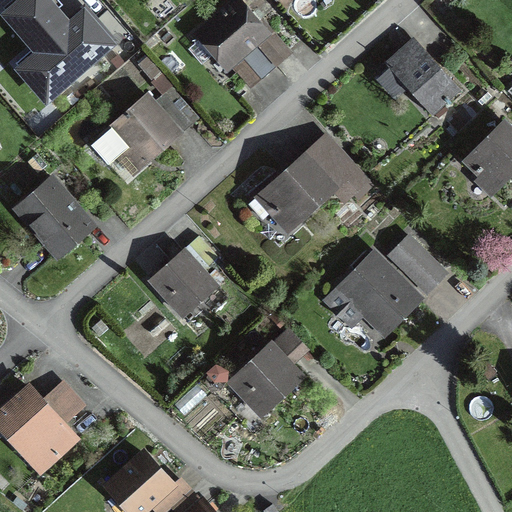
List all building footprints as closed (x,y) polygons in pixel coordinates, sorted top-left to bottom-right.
[(58,0),(18,0),(6,11),(48,60),(28,77),(46,98),(113,40),(88,11),(69,27),(54,11),(62,5),(58,0)] [(234,0),(200,31),(203,35),(189,48),(202,64),(217,51),(250,87),(287,55),(250,15),(265,3),(262,0),(234,0)] [(380,79),(396,96),(407,86),(433,115),(461,90),(413,36),(384,62),(391,69),(380,79)] [(169,92),(155,104),(147,94),(91,144),(109,164),(119,155),(132,169),(153,151),(156,154),(194,120),(169,92)] [(466,161),(481,176),(484,174),(497,187),(511,171),(511,128),(505,122),(466,161)] [(340,194),(361,175),(326,136),(253,201),(252,207),(263,219),(274,209),(290,228),(335,188),(340,194)] [(52,179),(18,208),(57,254),(91,225),(52,179)] [(202,270),(218,257),(199,235),(150,279),(183,316),(217,286),(202,270)] [(410,236),(390,257),(424,290),(444,270),(410,236)] [(368,309),(389,330),(420,300),(372,252),(325,300),(351,326),(368,309)] [(271,347),(232,382),(246,397),(250,392),(264,407),(298,376),(271,347)] [(41,400),(64,425),(85,405),(63,381),(41,400)] [(22,450),(39,469),(75,437),(64,425),(41,400),(30,387),(17,399),(8,388),(0,394),(0,409),(30,443),(22,450)] [(108,485),(132,511),(140,511),(172,484),(144,453),(108,485)] [(213,511),(203,501),(190,511),(213,511)]
